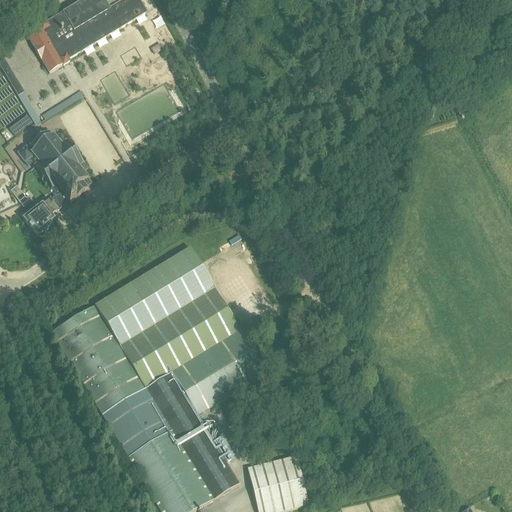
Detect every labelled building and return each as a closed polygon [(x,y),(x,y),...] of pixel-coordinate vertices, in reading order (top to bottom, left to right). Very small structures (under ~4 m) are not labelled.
[(87,0),(46,25),(45,22),(38,26),(38,27),(25,35),(49,75),(69,63),(68,61),(146,15),(137,0),(87,0)] [(154,56),(162,50),(159,45),(151,50),(154,56)] [(0,59),(0,67),(18,97),(24,93),(3,57),(0,59)] [(83,97),(80,93),(43,116),(46,121),(83,97)] [(41,124),(24,94),(18,98),(35,128),(41,124)] [(8,130),(14,137),(32,124),(26,116),(8,130)] [(26,149),(18,155),(28,168),(33,165),(57,195),(55,196),(56,196),(55,197),(56,199),(44,208),(43,206),(24,221),(38,239),(52,227),(51,225),(55,221),(52,217),(68,204),(69,206),(88,191),(86,189),(92,185),(83,174),(87,171),(60,137),(56,140),(53,137),(51,139),(48,135),(45,137),(38,134),(32,140),(33,147),(28,150),(26,149)] [(159,155),(163,162),(168,159),(164,153),(159,155)] [(21,205),(27,200),(17,187),(10,192),(19,203),(21,205)] [(107,200),(113,201),(113,190),(98,188),(97,203),(107,204),(107,200)] [(221,253),(241,240),(239,236),(219,249),(221,253)] [(198,418),(197,417),(266,376),(215,291),(190,250),(95,308),(52,334),(160,511),(197,511),(239,486),(203,427),(208,424),(203,415),(198,418)] [(294,460),(290,461),(247,472),(257,511),(290,511),(302,509),(305,508),(294,460)]
